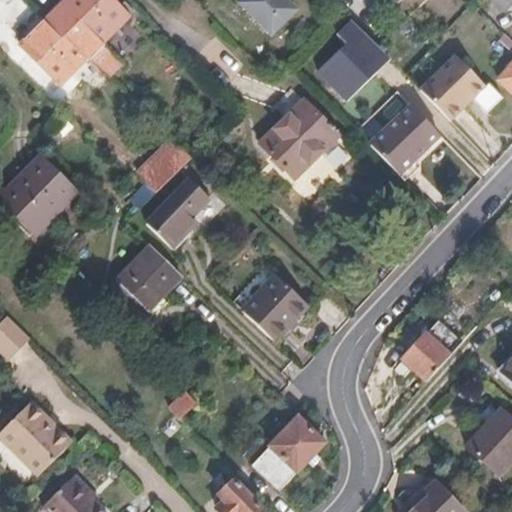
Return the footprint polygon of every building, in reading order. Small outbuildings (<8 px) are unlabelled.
[(128,17),(110,0),(65,0),(68,2),(21,48),(58,86),(89,56),(110,77),(123,63),(102,43),(128,17)] [(297,9),(287,0),(242,0),(240,3),(272,34),(297,9)] [(511,0),(488,0),(502,14),(511,3),(511,0)] [(352,15),(337,30),(347,39),(316,70),(347,101),(392,55),(352,15)] [(483,89),(451,58),(418,91),(449,123),(483,89)] [(511,94),(511,63),(497,81),(511,94)] [(292,176),(335,134),(301,101),(259,142),(292,176)] [(434,136),(407,109),(367,146),(397,175),(434,136)] [(158,189),(189,158),(172,140),(139,173),(158,189)] [(77,192),(42,156),(25,171),(30,177),(5,201),(36,233),(77,192)] [(190,214),(209,195),(190,177),(147,221),(172,245),(196,219),(190,214)] [(148,308),(181,275),(150,244),(117,277),(148,308)] [(272,340),(307,305),(276,275),(242,309),(272,340)] [(31,338),(12,316),(9,316),(8,316),(0,323),(0,344),(12,356),(31,338)] [(460,343),(437,323),(401,361),(425,382),(460,343)] [(511,357),(502,368),(511,376),(511,357)] [(178,420),(194,403),(183,391),(166,409),(172,415),(161,427),(170,436),(182,425),(178,420)] [(73,444),(48,418),(32,402),(0,432),(0,434),(39,476),(73,444)] [(469,441),(473,445),(500,469),(511,455),(511,413),(502,405),(469,441)] [(278,491),(324,447),(296,419),(250,464),(278,491)] [(102,511),(96,506),(101,501),(76,475),(43,508),(46,511),(102,511)] [(420,497),(422,498),(407,511),(462,511),(466,509),(436,477),(424,489),(425,491),(420,497)] [(258,511),(260,511),(233,483),(219,496),(224,503),(217,509),(220,511),(258,511)]
